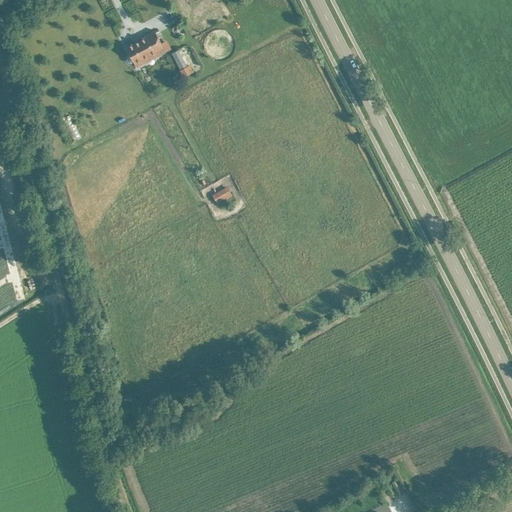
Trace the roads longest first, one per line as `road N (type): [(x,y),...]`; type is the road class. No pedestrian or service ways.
road 1 (unclassified): [(123,511),(0,57)]
road 2 (secondary): [(511,384),(317,0)]
